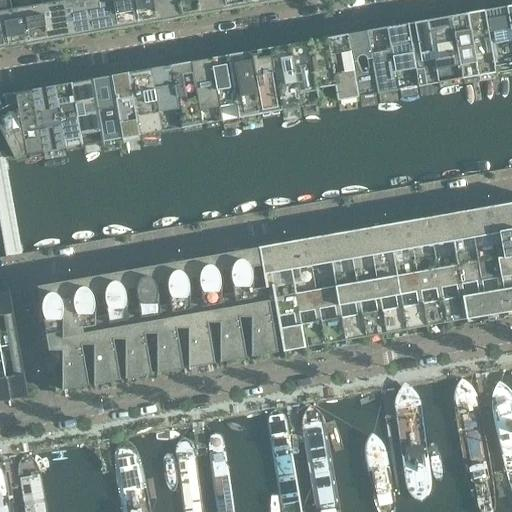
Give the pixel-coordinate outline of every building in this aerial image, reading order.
[(0,0),(0,50),(265,4),(264,0),(0,0)] [(511,70),(511,39),(506,6),(484,10),(495,73),(511,70)] [(495,73),(484,10),(467,13),(478,76),(495,73)] [(478,76),(467,13),(450,16),(461,79),(478,76)] [(461,79),(450,16),(427,20),(438,83),(461,79)] [(438,83),(427,20),(407,24),(418,87),(438,83)] [(418,87),(407,24),(387,27),(398,90),(418,87)] [(398,90),(387,27),(367,31),(378,94),(398,90)] [(378,94),(367,31),(347,34),(358,97),(378,94)] [(358,97),(347,34),(326,38),(337,101),(358,97)] [(337,101),(326,38),(308,41),(319,104),(337,101)] [(319,104),(308,41),(290,44),(301,107),(319,104)] [(301,107),(290,44),(270,48),(281,111),(301,107)] [(281,111),(270,48),(248,52),(259,115),(281,111)] [(259,115),(248,52),(228,55),(239,118),(259,115)] [(239,118),(228,55),(211,58),(222,121),(239,118)] [(222,121),(211,58),(191,62),(202,125),(222,121)] [(202,125),(191,62),(170,65),(181,128),(202,125)] [(181,128),(170,65),(150,69),(161,132),(181,128)] [(161,132),(150,69),(128,73),(139,136),(161,132)] [(139,136),(128,73),(111,76),(122,139),(139,136)] [(121,139),(110,76),(92,79),(103,142),(121,139)] [(102,142),(91,79),(71,83),(82,146),(102,142)] [(82,146),(71,83),(54,86),(65,149),(82,146)] [(65,149),(54,86),(32,90),(43,153),(65,149)] [(43,153),(32,90),(14,93),(16,101),(25,156),(43,153)] [(25,156),(16,101),(14,93),(0,95),(0,129),(14,158),(25,156)] [(511,311),(511,202),(489,207),(387,224),(68,280),(55,283),(54,283),(37,286),(55,391),(511,311)] [(18,343),(9,291),(0,292),(0,346),(0,347),(18,343)] [(28,396),(21,360),(18,343),(0,347),(9,399),(28,396)] [(0,400),(9,399),(0,347),(0,346),(0,400)] [(511,377),(510,376),(508,376),(506,375),(504,375),(502,375),(501,376),(499,377),(497,378),(496,379),(495,381),(494,383),(493,385),(493,386),(493,388),(493,390),(493,392),(494,404),(495,412),(497,420),(498,428),(500,435),(502,443),(504,451),(507,458),(510,467),(511,469),(511,471),(511,377)] [(456,390),(455,394),(455,399),(455,403),(455,408),(473,503),(475,507),(477,511),(479,511),(491,511),(496,509),(497,507),(498,503),(498,498),(480,403),(479,398),(477,394),(475,390),(473,386),(470,383),(468,381),(465,378),(462,377),(460,379),(458,383),(457,386),(456,390)] [(434,485),(435,483),(421,400),(421,398),(420,396),(419,394),(418,392),(416,391),(415,389),(413,388),(411,388),(409,387),(407,387),(405,387),(403,387),(402,388),(400,389),(399,391),(397,392),(397,394),(396,396),(396,397),(395,399),(396,401),(396,403),(409,486),(409,488),(410,490),(412,492),(413,494),(415,496),(416,497),(418,499),(420,500),(423,501),(425,501),(427,500),(429,498),(430,496),(432,494),(433,492),(434,490),(434,488),(434,485)] [(333,498),(322,417),(321,415),(320,413),(319,412),(318,410),(316,409),(314,408),(313,407),(311,406),(309,407),(308,408),(306,410),(305,412),(305,413),(304,415),(304,417),(304,419),(316,500),(322,511),(330,511),(331,511),(332,511),(333,510),(333,498)] [(272,431),(272,432),(285,503),(286,505),(287,507),(288,508),(290,510),(291,511),(298,511),(299,511),(300,510),(301,508),(302,506),(302,504),(302,502),(302,500),(288,429),(287,427),(287,426),(285,425),(284,424),(283,423),(281,423),(280,423),(278,423),(277,423),(275,424),(274,425),(273,426),(272,428),(272,429),(272,431)] [(209,437),(209,438),(209,446),(218,511),(237,511),(226,444),(224,435),(223,434),(221,433),(220,433),(218,433),(217,432),(215,433),(214,433),(213,434),(211,435),(210,436),(209,437)] [(364,452),(364,454),(374,507),(375,509),(375,511),(396,511),(397,511),(397,510),(397,508),(388,452),(387,449),(386,446),(385,444),(384,442),(382,440),(380,438),(378,436),(376,435),(374,433),(371,432),(370,434),(368,436),(367,438),(366,440),(365,442),(364,445),(364,447),(364,450),(364,452)] [(177,442),(177,444),(184,511),(203,511),(193,440),(192,438),(191,437),(190,436),(189,435),(188,434),(186,434),(185,434),(183,434),(182,434),(180,435),(179,436),(178,437),(177,438),(177,439),(177,441),(177,442)] [(113,458),(113,460),(121,511),(151,511),(140,457),(140,455),(139,453),(139,451),(137,449),(136,447),(135,445),(133,444),(131,443),(129,442),(127,441),(125,440),(123,441),(121,442),(119,444),(118,445),(116,447),(115,449),(114,451),(114,453),(113,455),(113,458)] [(76,470),(82,511),(109,511),(101,465),(85,445),(83,446),(76,470)] [(0,511),(12,511),(5,472),(0,465),(0,511)] [(21,494),(24,511),(43,511),(40,491),(39,487),(38,484),(37,481),(35,478),(33,475),(31,472),(29,470),(27,467),(24,465),(23,468),(22,471),(21,475),(20,478),(20,481),(20,484),(20,488),(20,491),(21,494)]
